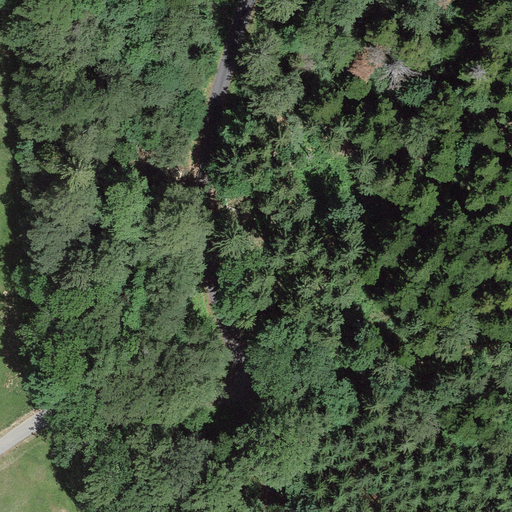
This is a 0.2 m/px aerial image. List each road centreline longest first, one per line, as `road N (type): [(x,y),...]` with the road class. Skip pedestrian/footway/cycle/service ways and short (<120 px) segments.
road 1 (track): [(249,0),(207,147),(202,225),(278,511)]
road 2 (track): [(254,406),(98,406),(60,415),(0,453)]
